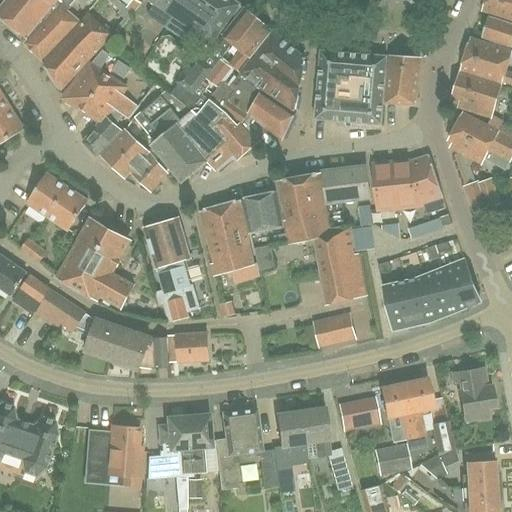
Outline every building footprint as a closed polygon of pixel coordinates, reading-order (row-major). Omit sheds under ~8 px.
[(44,63),(82,23),(68,11),(58,2),(55,0),(8,0),(0,10),(0,18),(27,41),(24,44),(44,63)] [(59,0),(58,2),(68,11),(77,0),(59,0)] [(239,7),(240,5),(232,0),(146,0),(154,5),(148,15),(166,27),(165,28),(185,42),(192,31),(212,44),(238,7),(239,7)] [(511,0),(484,0),(482,10),(506,18),(505,21),(488,16),(481,38),(511,47),(511,0)] [(133,13),(124,6),(118,14),(127,21),(133,13)] [(192,111),(197,115),(199,114),(209,100),(213,95),(223,83),(213,94),(200,87),(232,44),(239,50),(227,64),(238,72),(271,30),(245,8),(223,36),(224,37),(208,56),(202,52),(198,58),(195,56),(174,83),(177,85),(169,94),(192,112),(192,111)] [(82,23),(44,63),(43,64),(59,91),(110,36),(89,16),(82,23)] [(241,75),(263,90),(295,112),(304,59),(273,33),(241,74),(241,75)] [(511,74),(505,72),(511,52),(470,40),(461,70),(502,83),(503,82),(511,84),(511,74)] [(63,99),(79,110),(107,75),(99,71),(109,56),(102,50),(90,65),(63,99)] [(320,50),(314,121),(380,126),(387,56),(320,50)] [(385,104),(414,105),(419,59),(391,57),(385,104)] [(491,119),(501,87),(459,74),(451,99),(463,102),(461,109),(491,119)] [(113,108),(122,115),(128,119),(137,107),(121,95),(126,88),(107,75),(79,110),(99,122),(100,123),(113,108)] [(263,93),(263,90),(241,75),(237,80),(241,83),(235,92),(223,83),(213,95),(209,100),(223,111),(228,116),(237,126),(238,125),(239,125),(256,137),(258,140),(269,131),(281,139),(294,114),(263,93)] [(0,115),(10,109),(0,92),(0,115)] [(181,132),(197,115),(192,111),(192,112),(169,94),(166,92),(135,118),(155,143),(151,146),(182,183),(207,162),(181,132)] [(228,116),(223,111),(209,100),(199,114),(197,115),(181,132),(207,162),(213,170),(232,153),(238,160),(246,152),(250,155),(259,148),(239,125),(238,125),(237,126),(228,116)] [(113,125),(122,115),(113,108),(100,123),(99,122),(82,143),(95,157),(119,131),(113,125)] [(10,109),(0,115),(0,144),(24,130),(10,109)] [(486,149),(511,162),(511,130),(502,125),(497,133),(462,115),(448,140),(482,158),(486,149)] [(125,179),(131,174),(151,192),(167,174),(149,153),(125,131),(101,157),(125,179)] [(429,156),(409,161),(423,203),(423,205),(444,199),(429,156)] [(408,161),(393,164),(398,206),(400,206),(423,203),(409,161),(408,161)] [(393,164),(372,166),(378,211),(400,208),(400,206),(398,206),(393,164)] [(328,212),(344,210),(342,201),(369,198),(366,168),(323,173),(328,212)] [(287,220),(326,211),(321,173),(279,181),(287,220)] [(466,203),(493,199),(489,174),(462,178),(466,203)] [(48,218),(67,189),(46,175),(27,204),(48,218)] [(67,189),(48,218),(68,232),(88,202),(67,189)] [(275,194),(243,200),(250,233),(281,227),(275,194)] [(215,276),(254,265),(248,243),(247,233),(241,201),(199,212),(214,265),(212,265),(215,276)] [(352,255),(349,230),(349,228),(328,231),(326,211),(287,220),(293,244),(314,239),(326,306),(366,297),(358,254),(352,255)] [(178,219),(143,229),(162,291),(166,303),(177,299),(183,298),(183,299),(187,311),(198,308),(192,286),(190,286),(183,261),(190,259),(178,219)] [(66,264),(65,263),(58,278),(97,300),(99,296),(121,308),(133,287),(111,274),(128,243),(90,222),(66,264)] [(249,239),(258,272),(284,265),(275,232),(249,239)] [(20,249),(30,257),(37,247),(27,240),(20,249)] [(37,247),(30,257),(39,264),(46,254),(37,247)] [(0,288),(11,296),(26,274),(0,256),(0,288)] [(443,269),(459,311),(480,303),(464,261),(443,269)] [(459,311),(443,269),(423,277),(439,319),(459,311)] [(33,315),(50,291),(29,277),(12,300),(33,315)] [(439,319),(423,277),(416,280),(406,282),(416,326),(430,323),(439,319)] [(384,287),(394,331),(416,326),(406,282),(384,287)] [(74,332),(85,314),(50,291),(36,314),(58,329),(61,324),(74,332)] [(172,323),(176,322),(189,318),(187,312),(183,299),(183,298),(177,299),(166,303),(162,291),(156,294),(159,306),(164,304),(169,323),(172,323)] [(319,348),(355,340),(350,315),(313,323),(319,348)] [(112,361),(123,330),(95,321),(84,351),(112,361)] [(169,364),(167,339),(153,340),(153,341),(149,340),(150,339),(123,330),(112,361),(139,370),(144,356),(151,358),(150,369),(169,368),(169,364)] [(167,337),(167,339),(169,364),(209,361),(207,334),(167,337)] [(443,383),(452,379),(444,361),(435,364),(443,383)] [(491,387),(488,387),(485,368),(452,374),(454,385),(459,384),(461,391),(460,391),(465,422),(488,418),(487,410),(495,408),(491,387)] [(427,379),(404,383),(415,438),(425,436),(420,411),(433,408),(427,379)] [(400,415),(405,440),(415,438),(404,383),(380,388),(386,418),(400,415)] [(357,428),(379,424),(375,401),(352,406),(357,428)] [(0,404),(0,454),(2,453),(2,452),(21,459),(21,460),(23,472),(35,476),(44,468),(55,435),(53,423),(42,419),(33,427),(32,427),(14,420),(12,408),(0,404)] [(301,412),(305,443),(315,441),(317,457),(327,456),(338,492),(352,487),(347,470),(336,473),(330,452),(329,452),(327,440),(329,440),(324,408),(301,412)] [(256,409),(222,414),(225,438),(215,440),(218,470),(220,490),(237,488),(234,455),(262,452),(256,409)] [(295,444),(305,443),(301,412),(277,416),(282,447),(283,447),(285,462),(297,460),(295,444)] [(188,417),(192,473),(205,473),(204,461),(202,461),(202,449),(212,448),(210,416),(188,417)] [(193,476),(192,473),(188,417),(167,418),(167,426),(159,426),(160,446),(162,445),(162,451),(159,451),(160,456),(149,457),(148,480),(193,476)] [(447,421),(431,425),(437,452),(453,449),(447,421)] [(112,427),(109,458),(106,457),(105,476),(120,478),(119,485),(139,486),(142,448),(138,447),(139,429),(126,428),(124,425),(117,425),(115,427),(112,427)] [(355,457),(371,454),(368,441),(353,444),(355,457)] [(380,475),(410,469),(405,445),(375,451),(380,475)] [(462,489),(500,487),(499,472),(495,473),(494,462),(493,462),(492,454),(465,456),(466,475),(461,476),(462,489)] [(438,457),(419,466),(436,479),(446,475),(438,457)] [(274,458),(260,460),(260,461),(264,490),(278,488),(278,487),(274,458)] [(89,480),(90,462),(66,460),(64,477),(89,480)] [(414,499),(424,487),(405,472),(396,484),(414,499)] [(200,480),(186,480),(186,499),(200,499),(200,480)] [(387,511),(379,485),(360,491),(365,511),(387,511)] [(496,511),(498,511),(497,501),(501,501),(500,487),(462,489),(463,503),(468,502),(468,511),(496,511)]
